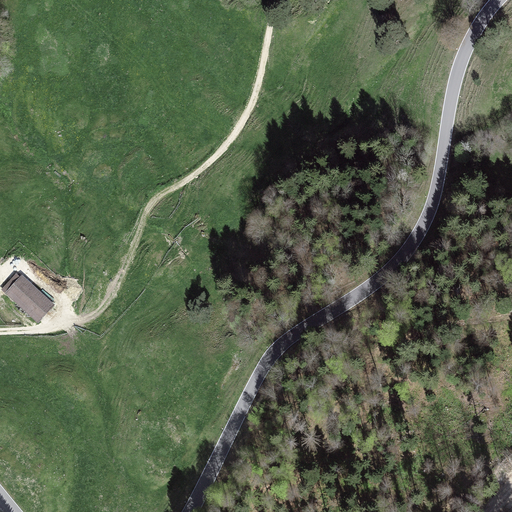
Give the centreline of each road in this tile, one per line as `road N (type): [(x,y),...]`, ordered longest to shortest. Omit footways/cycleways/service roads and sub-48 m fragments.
road 1 (tertiary): [(190,511),(273,353),(386,272),(417,235),(437,184),(457,71),(497,0)]
road 2 (track): [(280,0),(236,131),(152,202),(114,288),(76,323)]
